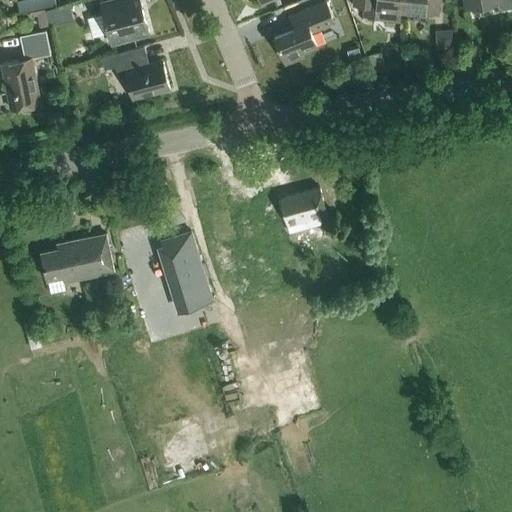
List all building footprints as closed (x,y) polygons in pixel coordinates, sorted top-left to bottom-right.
[(111,42),(149,32),(140,0),(112,0),(100,3),(111,42)] [(401,11),(401,0),(353,0),(353,6),(364,7),(363,16),(400,20),(401,11)] [(401,0),(401,11),(438,15),(439,0),(401,0)] [(311,31),(334,22),(325,1),(290,15),(295,27),(282,32),(284,36),(276,39),(286,63),(303,57),(301,52),(317,46),(311,31)] [(49,24),(72,19),(69,5),(46,10),(49,24)] [(433,46),(450,45),(449,29),(433,30),(433,46)] [(31,57),(51,54),(46,30),(20,35),(25,58),(2,63),(11,108),(40,102),(31,57)] [(70,49),(74,62),(87,58),(83,44),(70,49)] [(144,45),(112,53),(101,57),(104,69),(116,65),(119,77),(126,76),(132,97),(170,86),(163,61),(149,64),(144,45)] [(353,65),(363,62),(358,48),(348,51),(353,65)] [(238,276),(253,341),(314,327),(291,231),(327,222),(317,181),(200,208),(217,281),(238,276)] [(221,291),(196,224),(166,235),(168,240),(164,241),(187,304),(221,291)] [(64,281),(114,271),(107,234),(66,242),(67,247),(42,252),(48,280),(63,277),(64,281)] [(81,285),(85,299),(94,297),(90,282),(81,285)]
